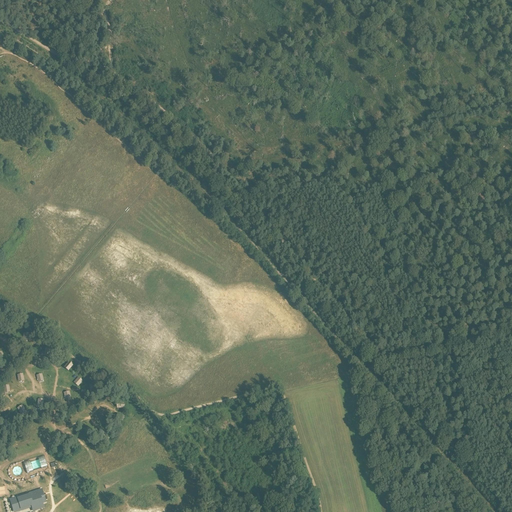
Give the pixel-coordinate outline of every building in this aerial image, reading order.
[(70,362),(65,368),(69,371),(74,365),(70,362)] [(74,382),(78,386),(83,381),(79,377),(74,382)] [(20,413),(26,410),(23,405),(17,408),(20,413)] [(44,456),(24,463),(28,474),(48,467),(44,456)] [(15,511),(32,506),(34,509),(43,506),(42,503),(45,502),(42,491),(11,501),(15,511)]
